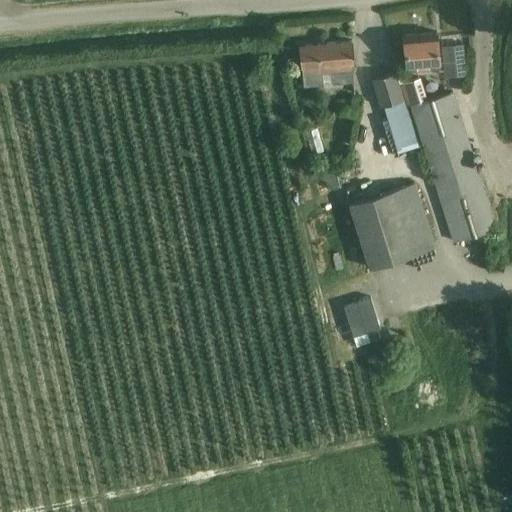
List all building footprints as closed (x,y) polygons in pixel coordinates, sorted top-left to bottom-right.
[(406,70),(420,69),(440,67),(436,31),(403,34),(406,70)] [(301,56),(271,59),(273,88),(303,86),(322,84),(321,74),(331,73),(332,83),(353,81),(352,71),(351,62),(354,62),(352,40),(299,44),(301,56)] [(445,45),(442,45),(445,69),(465,67),(462,43),(445,45)] [(380,106),(403,99),(395,72),(371,79),(380,106)] [(453,241),(495,227),(452,91),(410,104),(453,241)] [(330,147),(333,156),(349,150),(345,141),(330,147)] [(332,160),(313,166),(312,166),(315,175),(323,173),(328,188),(340,185),(336,168),(335,169),(332,160)] [(369,267),(434,247),(414,181),(349,202),(369,267)] [(333,200),(341,234),(354,231),(345,197),(333,200)] [(344,243),(350,262),(360,259),(354,240),(344,243)] [(370,296),(344,304),(345,307),(353,334),(367,330),(377,327),(379,326),(377,320),(370,296)] [(477,316),(466,318),(471,350),(491,347),(487,321),(478,323),(477,316)] [(377,327),(367,330),(370,340),(380,337),(377,327)]
